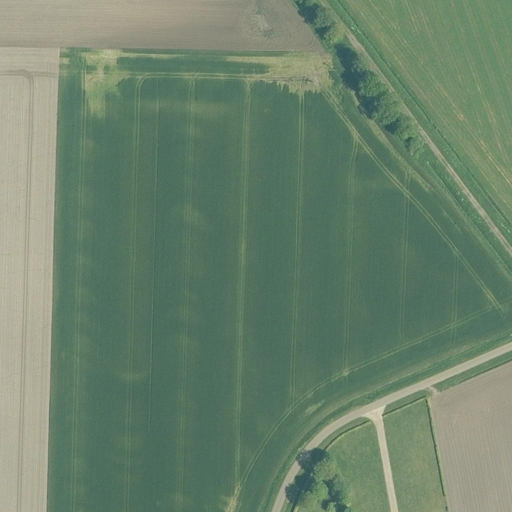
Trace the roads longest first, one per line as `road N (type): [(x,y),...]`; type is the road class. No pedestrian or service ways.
road 1 (track): [(511,252),(321,0)]
road 2 (unclassified): [(276,511),(297,465),(331,429),(511,347)]
